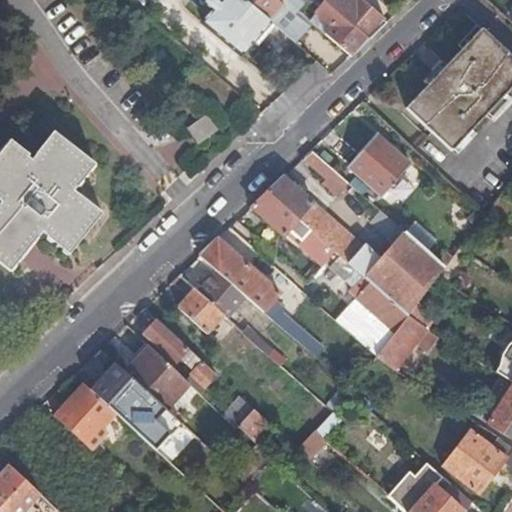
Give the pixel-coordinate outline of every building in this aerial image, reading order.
[(241,56),(270,22),(244,0),(222,0),(221,2),(217,0),(198,0),(195,3),(207,13),(210,9),(213,11),(203,23),(241,56)] [(244,0),(270,22),(283,8),(274,0),(244,0)] [(303,0),(283,0),(295,10),(303,0)] [(316,11),(325,1),(323,0),(303,0),(316,11)] [(369,38),(387,21),(360,0),(325,0),(325,1),(369,38)] [(351,57),(369,38),(325,1),(316,11),(315,12),(331,26),(324,34),(350,56),(351,57)] [(308,21),(324,34),(331,26),(315,12),(308,21)] [(451,149),(503,95),(511,85),(511,58),(479,28),(458,52),(405,107),(451,149)] [(205,117),(187,129),(197,143),(215,131),(205,117)] [(0,266),(8,273),(40,233),(67,255),(100,213),(71,189),(92,163),(51,129),(29,155),(7,137),(0,146),(0,266)] [(347,165),(382,195),(411,162),(377,132),(347,165)] [(322,151),(316,158),(326,166),(331,159),(322,151)] [(336,196),(347,184),(308,152),(301,159),(324,179),(321,183),(336,196)] [(332,251),(407,316),(437,277),(445,267),(439,261),(404,232),(394,243),(379,260),(362,244),(360,246),(344,233),(301,195),(293,188),(281,177),(265,193),(329,249),(332,251)] [(293,188),(301,195),(305,191),(296,184),(293,188)] [(265,193),(248,209),(281,237),(287,231),(299,242),(301,240),(322,257),(329,249),(265,193)] [(484,216),(497,225),(509,209),(496,200),(484,216)] [(394,243),(404,232),(379,210),(369,222),(394,243)] [(475,210),(468,218),(473,223),(481,216),(475,210)] [(360,246),(362,244),(346,231),(344,233),(360,246)] [(279,293),(217,238),(198,256),(216,272),(247,298),(262,311),(267,306),(279,293)] [(437,277),(450,285),(468,256),(458,249),(452,258),(445,267),(437,277)] [(394,333),(407,316),(332,251),(328,256),(333,260),(328,266),(343,279),(341,282),(357,295),(355,298),(394,333)] [(439,261),(445,267),(452,258),(445,253),(439,261)] [(197,293),(222,316),(227,320),(247,298),(216,272),(197,293)] [(177,276),(168,284),(185,298),(176,308),(205,335),(222,316),(197,293),(177,276)] [(266,315),(271,310),(267,306),(262,311),(266,315)] [(266,315),(273,321),(279,314),(273,308),(271,310),(266,315)] [(285,313),(275,325),(317,356),(326,344),(285,313)] [(376,357),(394,369),(414,341),(426,350),(435,337),(424,329),(425,327),(407,316),(394,333),(376,357)] [(198,394),(215,376),(201,363),(186,349),(155,321),(142,335),(163,354),(173,364),(178,358),(182,354),(186,358),(186,357),(197,367),(192,372),(184,380),(188,385),(198,394)] [(134,362),(148,347),(144,343),(130,358),(134,362)] [(165,411),(188,385),(184,380),(170,367),(160,358),(148,347),(134,362),(124,374),(165,411)] [(160,358),(170,367),(173,364),(163,354),(160,358)] [(178,358),(192,372),(197,367),(186,357),(186,358),(182,354),(178,358)] [(99,379),(87,390),(113,414),(114,414),(152,450),(153,451),(168,434),(169,435),(179,424),(165,411),(124,374),(113,364),(103,375),(100,380),(99,379)] [(491,399),(499,404),(511,384),(504,379),(491,399)] [(511,441),(511,383),(511,384),(499,404),(485,424),(511,441)] [(52,418),(88,451),(104,434),(99,429),(113,414),(87,390),(82,385),(52,417),(52,418)] [(235,428),(252,410),(238,397),(221,415),(234,429),(235,428)] [(8,467),(44,501),(89,451),(88,451),(52,418),(52,417),(40,406),(17,428),(31,441),(8,467)] [(257,413),(252,410),(235,428),(250,442),(267,423),(257,413)] [(330,414),(314,430),(324,439),(341,420),(331,411),(330,414)] [(314,430),(297,449),(308,460),(326,441),(324,439),(314,430)] [(477,495),(503,463),(506,459),(491,447),(469,430),(440,467),(477,495)] [(511,448),(498,438),(491,447),(506,459),(503,463),(511,469),(511,448)] [(234,471),(244,480),(253,470),(243,460),(234,471)] [(387,497),(403,511),(462,511),(471,503),(426,463),(414,477),(408,472),(387,497)] [(0,511),(53,511),(55,510),(44,501),(8,467),(0,475),(0,511)] [(164,489),(179,504),(191,492),(175,477),(164,489)]
